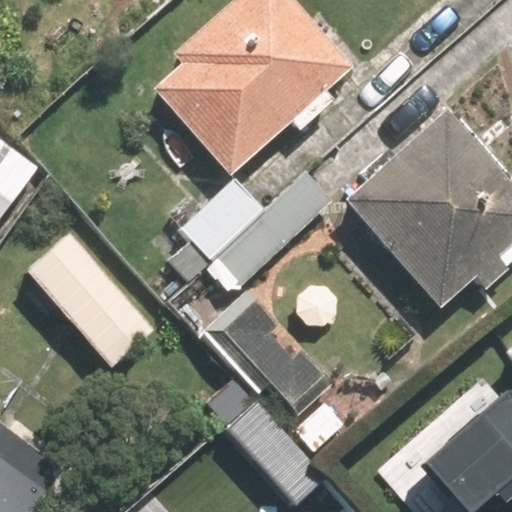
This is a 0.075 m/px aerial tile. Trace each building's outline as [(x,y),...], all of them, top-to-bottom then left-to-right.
[(360,61),(300,0),(238,0),(181,55),(189,64),(161,90),(240,172),(293,121),(303,130),(335,99),(328,92),(360,61)] [(350,198),(444,305),(471,281),(482,294),(511,267),(511,175),(453,108),(350,198)] [(0,134),(0,226),(45,171),(0,134)] [(311,172),(269,210),(210,261),(236,290),(337,202),(311,172)] [(210,261),(269,210),(240,178),(179,232),(189,243),(168,262),(186,283),(210,261)] [(76,228),(32,264),(118,367),(161,330),(76,228)] [(348,391),(337,378),(261,293),(222,327),(298,412),(287,422),(323,462),(398,395),(374,368),(348,391)] [(511,352),(509,355),(511,357),(511,391),(505,399),(488,379),(383,473),(417,511),(470,511),(480,504),(487,511),(488,511),(506,497),(511,503),(511,352)] [(231,380),(205,406),(247,448),(273,422),(231,380)] [(0,511),(34,511),(68,467),(0,417),(0,511)]
